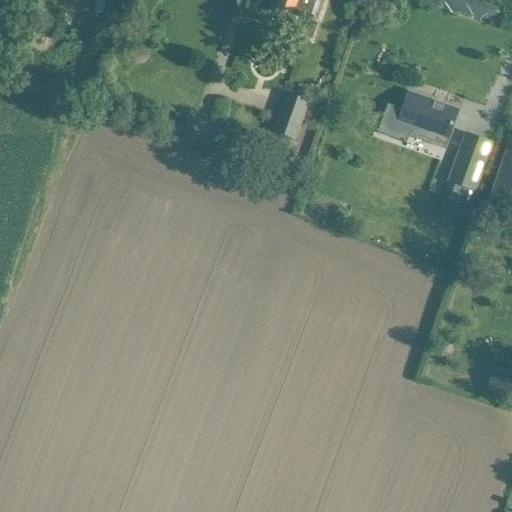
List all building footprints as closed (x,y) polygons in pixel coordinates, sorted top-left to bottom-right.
[(272,0),(278,2),(276,10),(297,17),(291,34),(311,40),(317,25),(314,24),(322,0),(272,0)] [(387,105),(377,134),(405,144),(409,134),(446,147),(448,140),(452,130),(458,111),(457,110),(457,112),(435,104),(436,103),(409,93),(403,110),(387,105)] [(287,94),(273,133),(297,141),(310,102),(287,94)] [(336,130),(349,135),(354,123),(341,118),(336,130)] [(511,145),(510,144),(488,207),(511,215),(511,145)] [(461,149),(448,184),(475,193),(487,158),(461,149)] [(511,402),(511,398),(511,380),(493,374),(487,394),(511,402)]
